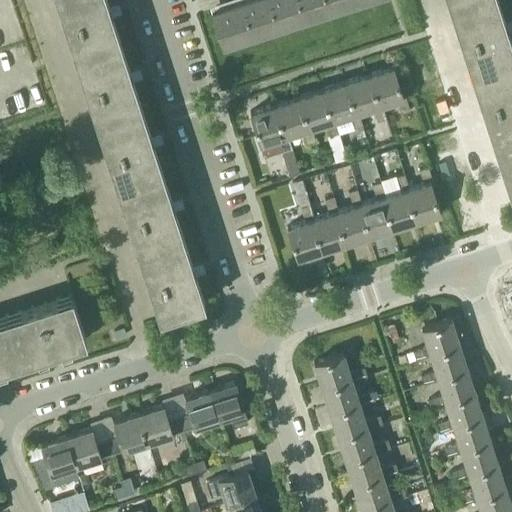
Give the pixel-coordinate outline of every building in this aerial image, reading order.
[(57,0),(75,56),(120,42),(112,14),(116,13),(113,3),(108,5),(106,0),(57,0)] [(240,0),(211,9),(223,45),(363,0),(240,0)] [(497,0),(472,0),(450,7),(471,72),(511,58),(511,44),(507,30),(511,28),(509,19),(504,20),(497,0)] [(75,56),(96,121),(141,107),(132,79),(137,78),(134,68),(129,69),(120,42),(75,56)] [(511,58),(471,72),(492,137),(511,130),(511,58)] [(403,95),(393,64),(369,72),(379,105),(383,104),(398,99),(402,112),(411,109),(406,94),(403,95)] [(379,105),(369,72),(345,80),(356,112),(359,111),(374,106),(379,120),(387,117),(383,104),(379,105)] [(356,112),(345,80),(321,87),(332,120),(335,119),(350,114),(355,128),(363,125),(364,125),(359,111),(356,112)] [(332,120),(321,87),(298,95),(308,127),(311,126),(326,121),(331,135),(340,132),(335,119),(332,120)] [(308,127),(298,95),(274,102),(285,135),(288,134),(303,129),(307,142),(316,139),(311,126),(308,127)] [(285,135),(274,102),(250,110),(260,142),(279,136),(283,150),(292,147),(288,134),(285,135)] [(96,121),(117,186),(162,171),(153,144),(158,142),(155,133),(150,134),(141,107),(96,121)] [(363,125),(355,128),(358,137),(366,134),(363,125)] [(511,130),(492,137),(511,198),(511,130)] [(335,161),(347,157),(341,138),(331,142),(336,156),(334,157),(335,161)] [(289,175),(300,172),(295,156),(284,159),(289,175)] [(433,180),(428,165),(419,168),(424,181),(409,186),(406,187),(416,219),(440,211),(430,181),(433,180)] [(117,186),(138,251),(183,236),(174,209),(179,207),(175,197),(171,199),(162,171),(117,186)] [(406,187),(409,186),(405,172),(396,175),(400,188),(385,193),(381,194),(392,227),(416,219),(406,187)] [(381,194),(385,193),(381,180),(372,183),(376,196),(362,201),(358,202),(368,234),(392,227),(381,194)] [(345,242),(368,234),(358,202),(362,201),(357,188),(348,191),(352,204),(338,209),(335,210),(345,242)] [(455,197),(468,233),(492,224),(479,188),(455,197)] [(297,193),(301,206),(309,203),(305,191),(297,193)] [(335,210),(338,209),(334,195),(324,198),(328,212),(314,216),(311,217),(321,249),(345,242),(335,210)] [(311,217),(314,216),(309,203),(301,206),(305,219),(287,225),(297,257),(321,249),(311,217)] [(192,264),(183,236),(138,251),(159,316),(204,301),(195,273),(199,272),(196,262),(192,264)] [(71,293),(6,315),(21,359),(86,338),(71,293)] [(449,308),(414,319),(420,340),(455,329),(449,308)] [(0,365),(21,359),(6,315),(0,316),(0,365)] [(455,329),(420,340),(427,359),(461,348),(455,329)] [(346,341),(311,353),(318,373),(353,362),(346,341)] [(461,348),(427,359),(433,379),(468,368),(461,348)] [(353,362),(318,373),(324,393),(359,381),(353,362)] [(468,368),(433,379),(439,398),(474,387),(468,368)] [(235,380),(210,388),(219,417),(230,414),(233,425),(248,421),(235,380)] [(359,381),(324,393),(330,412),(365,401),(359,381)] [(474,387),(439,398),(446,418),(480,406),(474,387)] [(219,417),(210,388),(185,396),(190,411),(179,414),(183,429),(219,417)] [(365,401),(330,412),(336,430),(371,419),(365,401)] [(168,418),(163,403),(138,411),(148,440),(183,429),(179,414),(168,418)] [(480,406),(446,418),(452,437),(487,426),(480,406)] [(118,434),(107,437),(112,452),(148,440),(138,411),(113,419),(118,434)] [(371,419),(336,430),(342,448),(377,437),(371,419)] [(91,426),(66,434),(76,463),(112,452),(107,437),(96,441),(91,426)] [(487,426),(452,437),(458,456),(493,445),(487,426)] [(66,466),(76,463),(66,434),(41,442),(55,483),(69,478),(66,466)] [(377,437),(342,448),(349,468),(383,457),(377,437)] [(256,450),(251,438),(229,446),(233,458),(256,450)] [(493,445),(458,456),(464,476),(499,465),(493,445)] [(383,457),(349,468),(355,487),(390,476),(383,457)] [(203,458),(194,461),(197,470),(206,467),(203,458)] [(197,470),(194,461),(184,464),(187,474),(197,470)] [(499,465),(464,476),(471,495),(505,484),(499,465)] [(225,501),(255,491),(247,467),(206,480),(211,494),(222,491),(225,501)] [(390,476),(355,487),(361,507),(396,495),(390,476)] [(132,481),(122,484),(125,494),(135,490),(132,481)] [(122,484),(112,487),(115,497),(125,494),(122,484)] [(511,504),(505,484),(471,495),(476,511),(488,511),(511,504)] [(50,500),(50,503),(53,511),(71,511),(89,506),(88,506),(83,490),(50,500)] [(261,511),(255,491),(225,501),(228,511),(261,511)] [(401,511),(396,495),(361,507),(362,511),(401,511)] [(191,511),(200,508),(197,499),(188,502),(191,511)]
